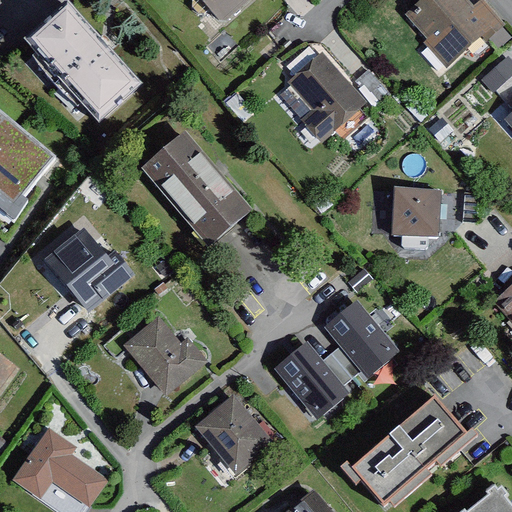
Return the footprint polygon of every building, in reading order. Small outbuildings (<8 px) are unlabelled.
[(204,0),(225,23),(250,0),(204,0)] [(473,0),(418,0),(403,14),(451,66),(482,37),(491,40),(508,25),(484,0),(480,0),(476,3),(473,0)] [(66,7),(27,44),(102,123),(141,86),(66,7)] [(326,50),(289,81),(313,108),(302,117),(323,141),(370,101),(326,50)] [(499,94),(511,78),(511,60),(507,56),(485,82),(499,94)] [(511,102),(503,110),(511,120),(511,102)] [(0,216),(12,226),(62,157),(0,110),(0,216)] [(442,115),(429,128),(443,138),(454,128),(442,115)] [(183,134),(141,171),(209,247),(251,210),(183,134)] [(396,188),(392,234),(442,238),(445,191),(396,188)] [(84,229),(46,261),(91,315),(139,275),(119,252),(110,259),(84,229)] [(511,288),(496,303),(511,320),(511,288)] [(357,303),(327,328),(368,377),(398,351),(357,303)] [(161,319),(126,348),(167,397),(211,361),(190,336),(181,343),(161,319)] [(349,393),(307,344),(276,370),(318,419),(349,393)] [(0,352),(0,399),(23,371),(0,352)] [(235,393),(197,427),(240,475),(278,443),(235,393)] [(433,400),(353,469),(383,503),(462,434),(433,400)] [(46,425),(10,478),(60,511),(85,511),(109,478),(73,453),(77,446),(46,425)] [(333,511),(317,494),(296,511),(333,511)] [(510,511),(498,496),(478,511),(510,511)]
